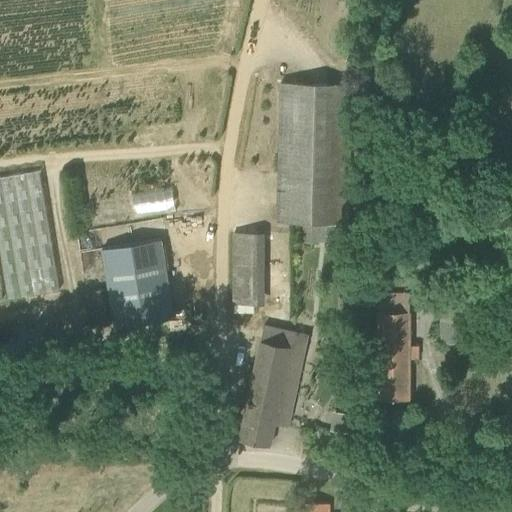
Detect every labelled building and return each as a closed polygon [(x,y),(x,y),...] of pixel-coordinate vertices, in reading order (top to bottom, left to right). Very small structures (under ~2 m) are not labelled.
[(347,224),(350,104),(351,84),(281,82),(278,222),(347,224)] [(60,289),(40,170),(0,176),(0,248),(8,298),(60,289)] [(108,216),(176,213),(175,191),(107,194),(108,216)] [(268,303),(268,230),(232,230),(232,310),(255,311),(255,303),(268,303)] [(161,238),(102,248),(115,328),(175,318),(161,238)] [(378,378),(361,378),(361,399),(409,399),(410,294),(379,294),(379,312),(379,342),(362,342),(361,368),(378,368),(378,378)] [(476,344),(476,321),(441,321),(442,343),(476,344)] [(240,438),(270,445),(275,423),(289,426),(308,335),(265,325),(240,438)] [(332,429),(348,431),(350,412),(334,410),(332,429)] [(297,502),(296,511),(328,511),(329,503),(297,502)]
